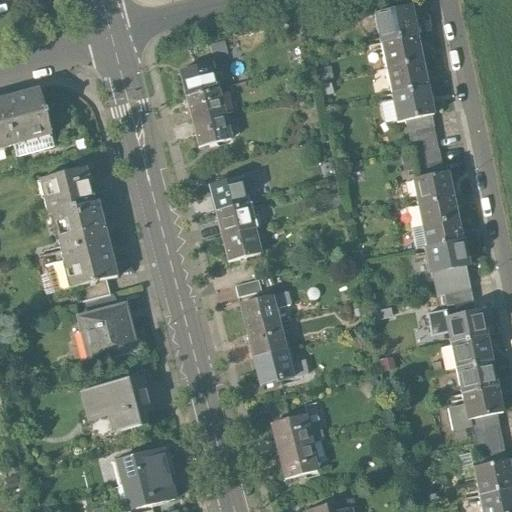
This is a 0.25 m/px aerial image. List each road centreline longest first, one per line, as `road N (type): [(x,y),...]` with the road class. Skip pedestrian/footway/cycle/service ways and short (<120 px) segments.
road 1 (tertiary): [(236,511),(116,43)]
road 2 (residential): [(448,0),(511,298)]
road 3 (residential): [(231,0),(161,19),(116,43)]
